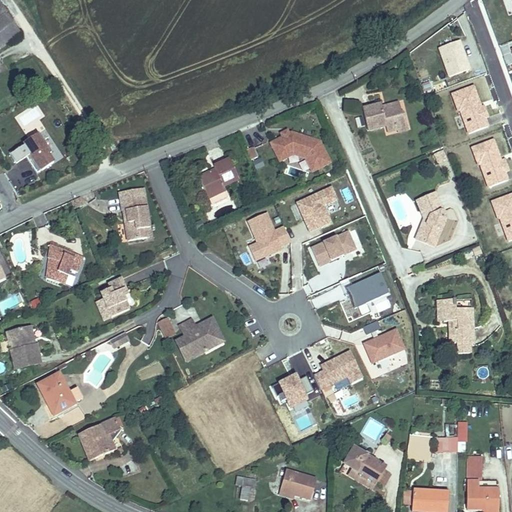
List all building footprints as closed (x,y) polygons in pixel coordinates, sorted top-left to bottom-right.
[(0,47),(19,33),(5,14),(0,18),(0,47)] [(459,41),(437,48),(447,78),(469,70),(459,41)] [(420,78),(426,76),(422,65),(416,67),(420,78)] [(422,84),(424,92),(431,90),(429,82),(422,84)] [(396,127),(406,124),(404,115),(401,113),(399,104),(386,107),(387,111),(383,112),(382,108),(381,105),(362,110),(368,131),(386,126),(387,133),(397,130),(396,127)] [(408,130),(406,124),(396,127),(397,130),(398,133),(408,130)] [(276,157),(277,158),(293,152),(294,157),(316,149),(309,128),(271,141),(271,140),(270,139),(260,143),(266,160),(276,157)] [(26,158),(34,174),(54,164),(39,135),(8,150),(15,163),(26,158)] [(254,148),(247,151),(251,161),(258,158),(254,148)] [(442,150),(433,154),(437,164),(446,159),(442,150)] [(278,163),(294,157),(293,152),(277,158),(278,163)] [(214,167),(215,169),(216,171),(199,178),(209,199),(226,191),(224,187),(239,180),(229,160),(214,167)] [(199,177),(199,178),(216,171),(215,169),(199,177)] [(332,189),(290,207),(301,231),(343,213),(332,189)] [(229,196),(226,191),(209,199),(211,204),(214,205),(228,199),(229,196)] [(427,232),(420,229),(416,239),(434,247),(446,219),(435,194),(416,202),(424,219),(430,217),(432,220),(427,232)] [(145,228),(150,228),(146,207),(136,208),(134,197),(122,200),(123,211),(127,210),(129,222),(125,223),(128,241),(147,238),(145,228)] [(269,214),(248,223),(257,245),(278,236),(269,214)] [(424,219),(420,229),(427,232),(432,220),(430,217),(424,219)] [(201,220),(193,224),(197,231),(204,228),(201,220)] [(350,233),(311,249),(322,272),(360,255),(350,233)] [(51,246),(49,259),(52,250),(74,258),(75,255),(51,246)] [(53,260),(47,279),(64,285),(70,270),(78,273),(83,258),(75,255),(74,258),(52,250),(49,259),(53,260)] [(141,279),(167,272),(164,263),(138,270),(141,279)] [(381,275),(348,290),(359,310),(391,295),(381,275)] [(124,289),(125,288),(121,279),(107,285),(110,289),(101,294),(103,300),(112,318),(130,310),(124,297),(123,296),(124,289)] [(104,321),(112,318),(103,300),(96,303),(104,321)] [(452,300),(452,301),(452,305),(443,305),(444,322),(449,322),(457,321),(457,330),(453,330),(450,333),(450,341),(454,344),(458,344),(458,355),(470,354),(470,345),(474,345),(472,309),(455,310),(455,300),(452,300)] [(439,322),(444,322),(443,305),(452,305),(452,301),(438,301),(439,322)] [(162,332),(171,327),(168,319),(158,324),(162,332)] [(186,361),(217,346),(210,332),(217,329),(212,319),(203,324),(204,326),(200,328),(199,326),(196,328),(193,323),(192,321),(180,327),(185,338),(176,342),(186,361)] [(366,336),(380,330),(376,321),(362,327),(366,336)] [(175,335),(171,327),(162,332),(166,339),(175,335)] [(14,351),(11,351),(15,369),(41,363),(37,346),(35,346),(33,346),(28,328),(9,333),(14,351)] [(224,342),(217,329),(210,332),(217,346),(224,342)] [(400,329),(363,344),(373,372),(411,357),(400,329)] [(125,333),(119,336),(124,344),(129,341),(125,333)] [(124,344),(119,336),(110,341),(113,349),(124,344)] [(319,368),(322,373),(315,377),(321,393),(334,388),(348,382),(352,388),(368,383),(354,353),(319,368)] [(486,367),(477,370),(480,379),(489,376),(486,367)] [(53,416),(75,405),(74,403),(82,399),(77,389),(69,393),(59,374),(38,385),(53,416)] [(301,377),(279,386),(291,412),(312,403),(301,377)] [(108,436),(120,431),(115,419),(79,434),(90,461),(115,451),(108,436)] [(457,439),(436,439),(436,452),(457,453),(457,439)] [(355,446),(353,450),(368,459),(371,455),(355,446)] [(376,484),(383,471),(384,469),(368,459),(353,450),(344,465),(352,470),(360,474),(358,477),(374,486),(376,484)] [(481,479),(482,457),(466,456),(465,478),(481,479)] [(371,490),(374,486),(358,477),(360,474),(352,470),(348,477),(371,490)] [(280,491),(295,496),(311,500),(317,480),(286,471),(280,491)] [(391,475),(383,471),(376,484),(383,488),(391,475)] [(250,494),(252,480),(237,477),(236,486),(242,487),(240,500),(248,502),(250,494)] [(479,481),(468,481),(467,510),(482,510),(499,510),(499,489),(479,489),(479,483),(479,481)] [(447,511),(449,492),(413,490),(411,511),(447,511)]
